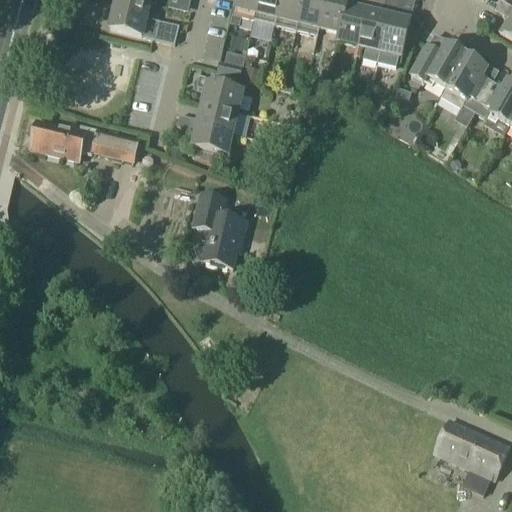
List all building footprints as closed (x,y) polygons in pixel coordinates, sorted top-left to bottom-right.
[(144,24),(148,8),(116,0),(108,34),(173,49),(177,31),(144,24)] [(235,0),(229,30),(234,31),(238,29),(240,23),(253,26),(258,0),(235,0)] [(258,0),(253,26),(273,31),(280,0),(258,0)] [(280,0),(273,31),(295,36),(302,0),(280,0)] [(302,0),(295,36),(316,42),(318,34),(326,0),(325,0),(302,0)] [(346,5),(341,4),(326,0),(318,34),(336,38),(335,46),(337,47),(346,5)] [(351,14),(354,0),(341,0),(341,4),(346,5),(337,47),(358,52),(366,17),(351,14)] [(387,22),(376,69),(393,74),(396,61),(401,62),(409,27),(397,25),(402,0),(392,0),(391,4),(385,2),(383,12),(395,14),(392,24),(387,22)] [(502,20),(508,11),(499,5),(493,15),(502,20)] [(511,12),(508,11),(502,20),(506,23),(498,37),(511,45),(511,12)] [(361,66),(376,69),(387,22),(392,24),(395,14),(383,12),(381,21),(366,17),(358,52),(364,53),(361,66)] [(445,95),(464,62),(444,50),(436,64),(423,56),(409,81),(422,89),(426,83),(433,87),(445,95)] [(160,55),(159,76),(171,77),(173,56),(160,55)] [(445,95),(440,104),(459,115),(461,110),(474,118),(490,89),(479,82),(483,76),(484,74),(464,62),(445,95)] [(216,76),(215,79),(239,85),(241,73),(224,69),(222,77),(216,76)] [(202,111),(235,119),(240,98),(207,90),(209,84),(198,81),(195,93),(206,95),(202,111)] [(288,98),(290,90),(271,85),(269,93),(288,98)] [(497,125),(508,131),(511,125),(511,90),(507,88),(502,96),(490,89),(474,118),(486,125),(489,120),(497,125)] [(197,132),(230,141),(235,119),(202,111),(199,126),(197,132)] [(186,135),(188,123),(178,121),(176,133),(186,135)] [(196,138),(192,154),(225,162),(230,141),(197,132),(199,126),(188,123),(186,135),(196,138)] [(76,168),(79,156),(131,170),(137,149),(70,131),(69,138),(37,129),(30,154),(47,159),(47,161),(63,166),(63,165),(76,168)] [(238,260),(246,228),(221,222),(225,205),(199,199),(191,233),(205,236),(202,246),(205,247),(200,267),(231,275),(235,259),(238,260)] [(494,486),(508,453),(448,426),(433,460),(494,486)]
